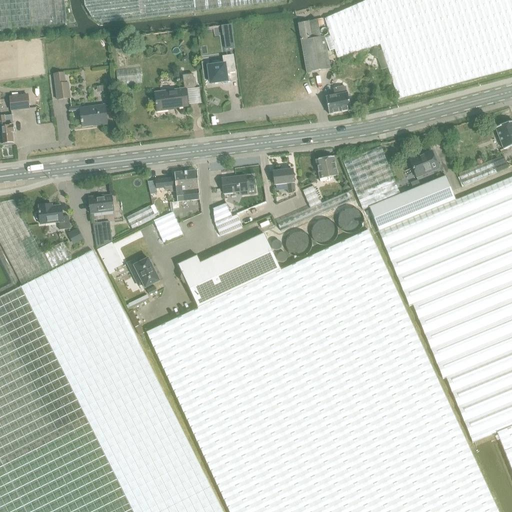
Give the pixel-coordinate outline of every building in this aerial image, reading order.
[(0,0),(0,29),(47,26),(66,24),(64,0),(0,0)] [(83,0),(84,6),(91,18),(102,24),(283,1),(283,0),(83,0)] [(398,99),(511,68),(511,0),(368,0),(324,19),(330,37),(334,50),(337,59),(380,45),(398,99)] [(318,20),(298,24),(307,73),(330,69),(325,37),(321,38),(318,20)] [(232,25),(221,26),(222,36),(223,36),(225,50),(235,49),(232,35),(233,34),(232,25)] [(330,37),(325,39),(329,51),(334,50),(330,37)] [(374,47),(370,56),(377,59),(380,51),(381,49),(374,47)] [(209,61),(201,62),(204,80),(210,79),(211,84),(228,81),(227,77),(236,76),(233,56),(223,57),(224,65),(221,65),(220,63),(219,61),(214,62),(213,64),(213,66),(209,67),(209,61)] [(140,67),(116,70),(118,86),(142,84),(140,67)] [(61,74),(54,75),(57,100),(63,100),(70,99),(69,90),(69,84),(66,84),(64,74),(61,74)] [(185,89),(195,88),(193,74),(182,75),(184,89),(155,93),(157,102),(156,102),(157,112),(171,110),(171,109),(187,106),(185,89)] [(334,90),(335,96),(326,98),(330,115),(351,111),(347,93),(346,93),(345,88),(342,87),(338,88),(334,90)] [(28,94),(9,97),(11,112),(30,109),(28,94)] [(93,125),(107,123),(104,106),(80,109),(82,121),(81,121),(82,127),(93,126),(93,125)] [(4,116),(0,116),(0,135),(0,136),(1,144),(2,144),(3,146),(4,146),(8,146),(8,145),(9,143),(13,143),(12,133),(14,133),(12,120),(12,115),(4,116)] [(511,121),(495,128),(503,149),(511,145),(511,121)] [(362,210),(368,208),(400,195),(380,147),(342,163),(362,210)] [(417,178),(438,169),(431,151),(424,154),(424,156),(410,162),(417,178)] [(504,156),(459,174),(463,186),(508,168),(504,156)] [(320,180),(338,176),(334,158),(316,161),(320,180)] [(288,194),(295,193),(293,170),(273,172),(274,176),(273,176),(273,181),(274,181),(275,186),(287,184),(288,194)] [(196,171),(184,173),(186,190),(183,191),(184,201),(199,200),(198,189),(196,171)] [(177,202),(184,201),(183,191),(186,190),(184,173),(174,174),(174,178),(164,179),(155,180),(156,192),(169,190),(169,192),(176,192),(177,202)] [(222,180),(224,194),(239,192),(240,196),(255,194),(253,179),(246,180),(245,176),(222,180)] [(445,176),(400,195),(368,208),(378,232),(455,200),(445,176)] [(473,443),(497,433),(511,427),(511,177),(455,200),(378,232),(409,306),(413,305),(473,443)] [(314,187),(302,191),(310,209),(321,204),(314,187)] [(310,209),(277,223),(281,232),(353,201),(349,192),(321,204),(310,209)] [(90,214),(113,211),(111,196),(98,197),(98,196),(88,198),(90,214)] [(41,254),(14,201),(0,203),(0,242),(22,285),(72,258),(64,242),(41,254)] [(170,203),(162,204),(163,214),(171,213),(170,203)] [(226,204),(213,209),(215,225),(232,217),(226,204)] [(59,230),(70,229),(68,216),(62,217),(61,206),(52,207),(51,205),(39,206),(39,209),(38,209),(39,213),(37,214),(35,215),(36,219),(38,220),(40,220),(40,224),(58,222),(59,230)] [(150,207),(134,215),(139,226),(155,217),(150,207)] [(173,213),(154,221),(163,243),(183,234),(173,213)] [(232,217),(215,225),(220,237),(242,227),(237,215),(232,217)] [(255,230),(260,227),(263,232),(275,225),(270,215),(252,225),(255,230)] [(95,224),(92,224),(97,249),(112,241),(109,222),(95,224)] [(74,244),(84,239),(79,228),(69,233),(74,244)] [(498,511),(368,231),(281,271),(199,309),(146,334),(210,471),(229,511),(498,511)] [(286,238),(292,253),(309,245),(303,231),(286,238)] [(187,285),(199,309),(281,271),(264,234),(260,236),(200,264),(196,257),(178,266),(181,272),(180,277),(182,283),(187,285)] [(111,243),(97,251),(108,273),(114,270),(123,265),(111,243)] [(0,511),(222,511),(199,467),(164,399),(93,251),(21,287),(18,289),(0,297),(0,511)] [(149,258),(141,262),(139,258),(127,264),(138,287),(143,285),(145,288),(160,281),(149,258)] [(117,269),(110,272),(113,279),(120,275),(117,269)] [(155,287),(147,290),(150,296),(157,292),(155,287)] [(147,296),(128,305),(131,309),(149,300),(147,296)] [(133,311),(128,314),(135,328),(140,326),(133,311)] [(140,326),(135,328),(139,336),(144,334),(140,326)] [(511,427),(497,433),(498,435),(511,469),(511,427)]
